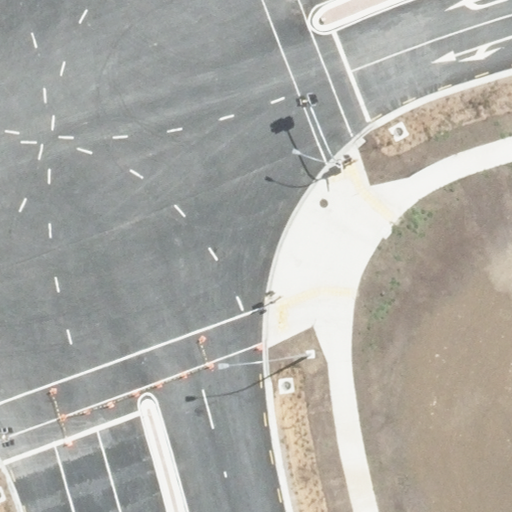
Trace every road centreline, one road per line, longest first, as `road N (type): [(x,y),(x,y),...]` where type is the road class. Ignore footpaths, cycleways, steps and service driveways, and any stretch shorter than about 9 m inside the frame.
road 1 (tertiary): [(511,34),(137,158)]
road 2 (tertiary): [(137,158),(240,511)]
road 3 (tertiary): [(90,511),(0,234)]
road 4 (tertiary): [(137,158),(0,213)]
road 5 (tertiary): [(97,36),(137,158)]
